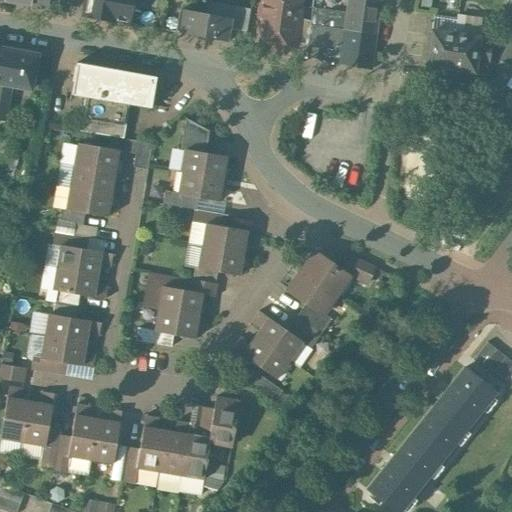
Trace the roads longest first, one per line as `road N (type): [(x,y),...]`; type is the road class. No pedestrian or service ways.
road 1 (residential): [(312,511),(484,287)]
road 2 (residential): [(211,66),(390,93),(402,0)]
road 3 (residential): [(102,392),(136,179)]
road 4 (residential): [(307,201),(282,252),(193,375)]
road 5 (residential): [(307,201),(484,287)]
road 6 (residential): [(211,66),(271,168),(307,201)]
road 7 (residential): [(63,35),(211,66)]
